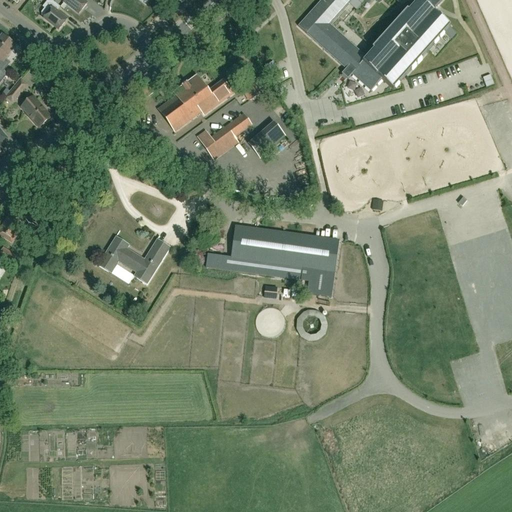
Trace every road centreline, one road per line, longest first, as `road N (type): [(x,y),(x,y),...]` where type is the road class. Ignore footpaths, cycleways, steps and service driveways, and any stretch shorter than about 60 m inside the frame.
road 1 (unknown): [(464,193),(504,403)]
road 2 (secondary): [(0,189),(157,51)]
road 3 (track): [(0,332),(67,152)]
road 4 (residential): [(157,51),(115,24),(51,47),(0,8)]
